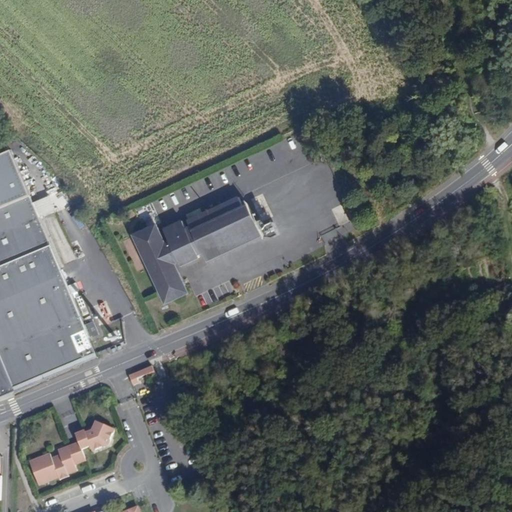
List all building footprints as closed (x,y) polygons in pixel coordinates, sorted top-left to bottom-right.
[(0,397),(96,357),(88,338),(97,334),(91,322),(83,325),(37,218),(31,203),(27,192),(0,203),(0,397)] [(31,203),(37,218),(53,211),(47,196),(31,203)] [(133,233),(165,302),(187,291),(176,265),(181,262),(184,267),(201,260),(199,255),(205,252),(209,263),(263,237),(248,204),(241,207),(237,199),(189,221),(191,225),(187,227),(184,219),(164,228),(168,239),(166,241),(157,223),(133,233)] [(152,366),(130,376),(133,385),(138,383),(137,379),(147,376),(148,379),(156,376),(152,366)] [(50,454),(33,461),(36,469),(32,470),(35,478),(39,477),(41,485),(60,477),(59,475),(66,472),(67,475),(77,471),(75,465),(86,461),(82,451),(90,447),(91,448),(109,442),(114,430),(96,422),(92,431),(94,432),(94,433),(87,436),(85,431),(75,435),(78,443),(58,451),(60,457),(53,460),(50,454)] [(110,445),(109,442),(91,448),(92,452),(110,445)] [(68,477),(67,475),(66,472),(59,475),(60,477),(61,480),(68,477)]
